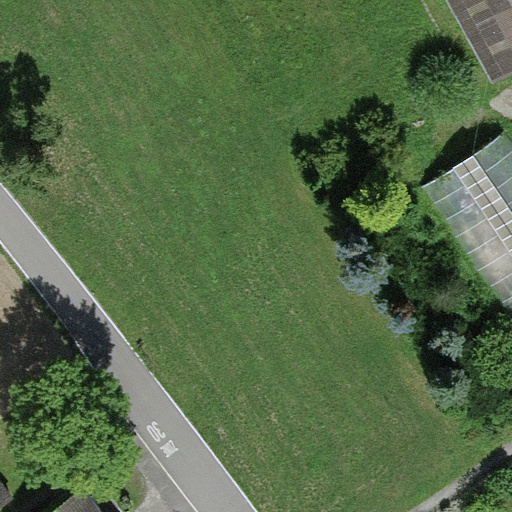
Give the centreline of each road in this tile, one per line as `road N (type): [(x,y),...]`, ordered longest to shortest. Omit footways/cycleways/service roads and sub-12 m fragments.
road 1 (track): [(119,364),(0,220)]
road 2 (residential): [(231,511),(119,364)]
